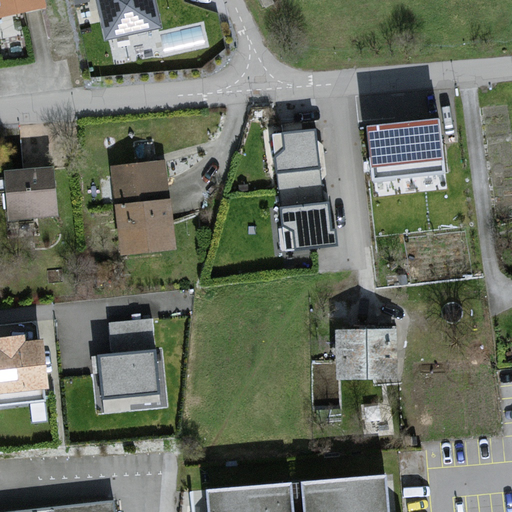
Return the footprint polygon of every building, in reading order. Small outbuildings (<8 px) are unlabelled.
[(43,0),(0,0),(0,17),(45,8),(43,0)] [(96,0),(105,34),(158,20),(155,0),(96,0)] [(437,114),(365,123),(370,177),(443,168),(440,144),(437,114)] [(318,164),(314,127),(281,131),(283,146),(274,153),(275,168),(318,164)] [(163,159),(108,167),(119,255),(175,248),(163,159)] [(321,201),(318,164),(275,168),(277,188),(279,204),(321,201)] [(53,165),(2,168),(6,216),(56,213),(53,165)] [(321,201),(279,204),(280,222),(292,227),(294,246),(336,241),(334,227),(329,227),(326,199),(321,201)] [(392,374),(390,323),(330,325),(332,376),(392,374)] [(0,390),(49,386),(43,333),(26,334),(26,328),(0,330),(0,390)] [(159,385),(154,343),(97,349),(102,392),(159,385)] [(388,511),(386,474),(300,480),(301,511),(291,511),(289,481),(204,488),(206,511),(388,511)] [(113,511),(112,499),(0,510),(0,511),(113,511)]
